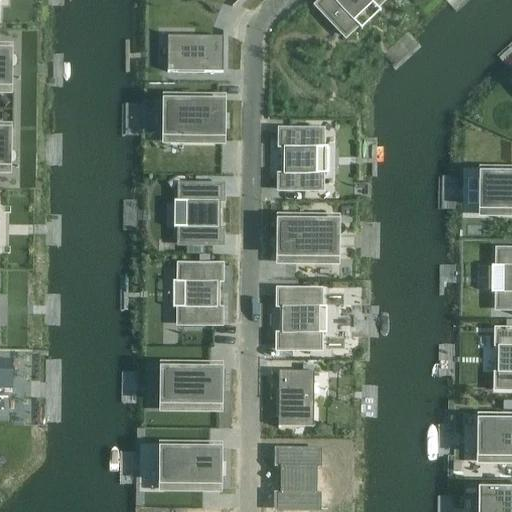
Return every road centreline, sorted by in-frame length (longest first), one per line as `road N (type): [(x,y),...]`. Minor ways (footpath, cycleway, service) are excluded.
road 1 (residential): [(247,511),(252,18),(271,0)]
road 2 (unknown): [(247,439),(0,271)]
